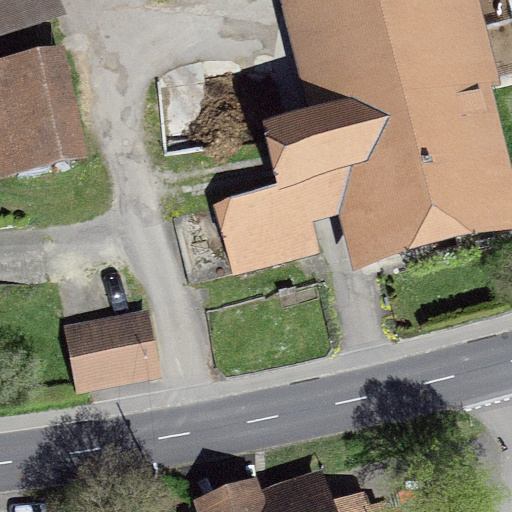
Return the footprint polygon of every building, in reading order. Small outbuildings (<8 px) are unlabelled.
[(56,0),(0,0),(0,35),(62,13),(56,0)] [(511,232),(511,148),(474,0),(280,0),(306,101),(261,112),(278,182),(213,198),(232,274),(316,253),(308,221),(340,213),(355,272),(511,232)] [(63,41),(0,56),(0,168),(3,179),(92,157),(63,41)] [(152,312),(62,325),(72,396),(163,382),(152,312)] [(192,499),(196,511),(192,511),(380,511),(372,488),(334,500),(324,470),(264,489),(256,474),(192,499)]
